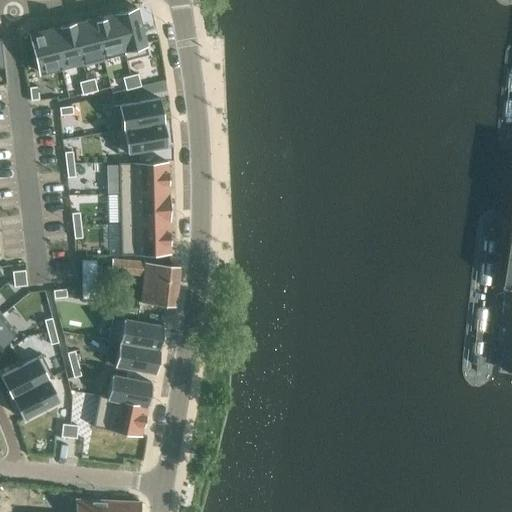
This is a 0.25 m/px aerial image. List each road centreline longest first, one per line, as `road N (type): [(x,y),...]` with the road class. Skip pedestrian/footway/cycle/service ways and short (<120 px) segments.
road 1 (tertiary): [(166,487),(204,243),(197,95),(178,0)]
road 2 (residential): [(166,487),(19,469)]
